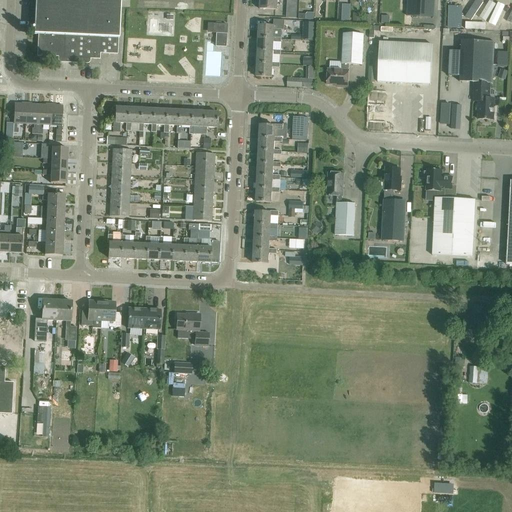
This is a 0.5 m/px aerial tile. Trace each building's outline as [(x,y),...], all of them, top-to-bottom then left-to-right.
[(35,0),(34,34),(38,34),(37,56),(59,57),(58,60),(60,62),(61,62),(88,63),(90,62),(90,59),(100,59),(100,53),(118,54),(118,38),(119,38),(119,32),(121,6),(120,0),(35,0)] [(278,10),(278,0),(260,0),(260,9),(278,10)] [(407,0),(407,16),(434,18),(434,0),(407,0)] [(153,34),(161,34),(161,22),(153,21),(153,34)] [(315,38),(315,23),(303,22),(303,37),(315,38)] [(259,25),(258,38),(274,39),(274,37),(281,38),(281,30),(282,30),(282,25),(274,24),(274,26),(259,25)] [(342,70),(328,69),(328,85),(340,85),(340,87),(349,88),(350,64),(363,65),(364,34),(344,33),(342,70)] [(274,39),(258,38),(258,51),(274,52),(274,50),(274,42),(282,42),(282,38),(281,38),(274,37),(274,39)] [(495,52),(495,42),(462,40),(462,51),(451,51),(449,76),(460,76),(460,82),(475,82),(474,101),(479,102),(478,119),(494,120),(495,99),(489,99),(490,83),(493,83),(494,66),(508,66),(509,53),(495,52)] [(380,42),(378,82),(431,85),(433,44),(380,42)] [(273,64),(273,63),(273,55),(281,55),(281,50),(274,50),(274,52),(258,51),(257,63),(273,64)] [(222,55),(208,56),(210,78),(223,77),(222,55)] [(314,58),(304,58),(303,66),(314,66),(314,58)] [(273,64),(257,63),(257,77),(272,77),(273,67),(280,68),(280,63),(273,63),(273,64)] [(306,67),(306,79),(315,79),(315,67),(306,67)] [(287,87),(313,88),(313,79),(287,78),(287,87)] [(26,124),(27,103),(22,103),(22,104),(15,104),(13,133),(19,134),(19,128),(18,128),(18,124),(26,124)] [(32,104),(27,103),(26,124),(34,125),(34,129),(33,129),(32,134),(37,135),(39,105),(32,105),(32,104)] [(42,125),(50,125),(51,104),(46,104),(46,105),(39,105),(37,135),(43,135),(43,129),(42,129),(42,125)] [(56,105),(51,104),(50,125),(58,126),(58,130),(56,129),(56,135),(62,136),(63,106),(56,106),(56,105)] [(388,113),(377,112),(377,106),(369,106),(368,122),(388,122),(388,113)] [(114,122),(113,130),(118,131),(118,123),(126,123),(128,123),(129,108),(116,107),(115,122),(114,122)] [(141,108),(129,108),(128,123),(126,123),(126,131),(131,131),(131,124),(139,124),(141,124),(141,108)] [(154,109),(141,108),(141,124),(139,124),(138,132),(143,132),(144,124),(152,125),(153,125),(154,109)] [(166,126),(167,110),(154,109),(153,125),(152,125),(151,132),(156,132),(156,125),(164,125),(166,126)] [(179,110),(167,110),(166,126),(164,125),(164,133),(165,133),(164,139),(164,144),(168,144),(169,126),(177,126),(179,126),(179,110)] [(191,127),(192,111),(179,110),(179,126),(177,126),(177,133),(181,134),(182,126),(190,127),(191,127)] [(205,112),(192,111),(191,127),(190,127),(189,134),(194,134),(194,127),(202,127),(204,128),(205,112)] [(204,128),(202,127),(202,135),(207,135),(207,127),(217,128),(218,112),(205,112),(204,128)] [(307,138),(308,119),(308,118),(293,117),(293,118),(292,137),(307,138)] [(275,139),(275,137),(276,129),(283,130),(283,125),(275,124),(275,126),(260,125),(260,138),(275,139)] [(138,146),(139,137),(139,133),(132,132),(131,145),(138,146)] [(275,139),(260,138),(259,151),(274,152),(275,150),(275,142),(282,142),(283,137),(275,137),(275,139)] [(308,153),(308,144),(298,144),(298,153),(308,153)] [(51,159),(67,160),(68,148),(44,147),(44,152),(52,152),(51,159)] [(113,149),(112,163),(131,164),(132,150),(113,149)] [(274,152),(259,151),(258,163),(274,164),(274,162),(274,155),(282,155),(282,150),(275,150),(274,152)] [(195,167),(215,168),(215,154),(196,153),(195,167)] [(66,172),(67,160),(51,159),(43,158),(43,163),(51,164),(51,171),(66,172)] [(36,168),(36,160),(12,159),(12,168),(36,168)] [(274,164),(258,163),(258,176),(273,177),(273,175),(274,167),(281,168),(281,163),(274,162),(274,164)] [(131,177),(131,164),(112,163),(111,176),(131,177)] [(195,167),(194,180),(214,181),(215,168),(195,167)] [(384,171),(382,177),(386,179),(385,190),(386,190),(385,200),(382,240),(404,241),(406,206),(399,201),(393,201),(393,191),(401,191),(402,182),(400,181),(401,169),(386,168),(386,171),(384,171)] [(66,183),(66,172),(51,171),(43,170),(42,175),(51,175),(51,183),(66,183)] [(435,219),(433,255),(473,257),(476,202),(476,200),(449,198),(450,190),(453,190),(454,177),(443,176),(443,170),(427,170),(427,172),(425,172),(424,179),(427,179),(426,191),(437,192),(437,198),(436,198),(435,219)] [(343,196),(344,174),(329,173),(328,195),(337,196),(337,203),(335,235),(354,236),(356,204),(342,203),(343,196)] [(273,177),(258,176),(257,189),(273,189),(273,188),(273,180),(281,180),(281,175),(273,175),(273,177)] [(130,190),(131,177),(111,176),(111,189),(130,190)] [(281,190),(305,190),(305,179),(281,179),(281,190)] [(194,193),(213,194),(214,181),(194,180),(194,193)] [(471,181),(471,188),(481,187),(481,180),(471,181)] [(4,202),(11,202),(12,184),(0,183),(0,194),(4,194),(4,202)] [(28,195),(43,195),(43,188),(28,187),(28,195)] [(273,189),(257,189),(256,202),(272,203),(272,192),(280,193),(280,188),(273,188),(273,189)] [(111,189),(110,203),(129,204),(130,190),(111,189)] [(194,193),(193,207),(212,208),(213,194),(194,193)] [(42,198),(42,201),(47,201),(47,206),(65,207),(65,195),(48,194),(44,194),(42,198)] [(288,217),(295,217),(295,210),(297,210),(297,214),(303,214),(304,210),(304,202),(289,202),(288,217)] [(129,217),(129,204),(110,203),(109,216),(129,217)] [(64,219),(65,207),(47,206),(46,218),(64,219)] [(45,216),(45,207),(31,207),(32,216),(45,216)] [(212,221),(212,208),(193,207),(192,220),(212,221)] [(149,210),(149,219),(159,219),(160,211),(149,210)] [(271,225),(271,223),(271,216),(279,216),(279,211),(271,211),(271,212),(256,212),(255,225),(271,225)] [(64,231),(64,219),(46,218),(46,231),(64,231)] [(5,235),(0,235),(0,252),(9,253),(10,236),(9,236),(10,219),(5,219),(5,235)] [(270,238),(270,236),(271,228),(278,229),(278,224),(271,223),(271,225),(255,225),(255,237),(270,238)] [(15,236),(10,236),(9,253),(21,254),(22,228),(16,228),(15,236)] [(63,243),(64,231),(46,231),(45,243),(63,243)] [(135,244),(134,259),(146,260),(147,244),(145,244),(138,244),(138,236),(140,236),(140,233),(135,233),(135,236),(133,236),(133,243),(135,244)] [(122,243),(120,243),(112,243),(113,235),(108,235),(107,243),(109,243),(108,258),(121,259),(122,243)] [(121,259),(134,259),(135,244),(133,243),(125,243),(125,236),(120,235),(120,243),(122,243),(121,259)] [(270,251),(270,249),(270,241),(278,241),(278,237),(270,236),(270,238),(255,237),(254,250),(270,251)] [(146,260),(159,261),(160,245),(158,245),(159,238),(151,237),(146,237),(145,244),(147,244),(146,260)] [(160,245),(159,261),(172,261),(173,245),(171,245),(163,245),(163,237),(159,237),(159,238),(158,245),(160,245)] [(172,261),(185,262),(185,246),(183,246),(176,246),(176,238),(171,238),(171,245),(173,245),(172,261)] [(185,246),(185,262),(197,262),(198,247),(196,246),(188,246),(189,239),(184,238),(183,246),(185,246)] [(196,239),(196,246),(198,247),(197,262),(210,263),(210,262),(211,241),(211,240),(196,239)] [(211,241),(210,262),(212,263),(219,263),(220,242),(213,241),(211,241)] [(303,242),(293,241),(292,249),(303,249),(303,242)] [(62,256),(63,243),(45,243),(45,255),(62,256)] [(270,251),(254,250),(253,263),(269,264),(269,254),(277,254),(277,249),(270,249),(270,251)] [(289,265),(302,266),(303,258),(295,258),(295,253),(286,253),(285,257),(289,257),(289,265)] [(46,320),(56,321),(57,300),(45,299),(45,300),(43,300),(42,325),(36,325),(35,341),(25,341),(24,362),(44,363),(46,320)] [(69,300),(57,300),(56,321),(66,321),(65,340),(76,341),(76,327),(70,326),(72,302),(69,301),(69,300)] [(101,321),(102,321),(102,302),(89,301),(89,311),(82,311),(81,326),(93,326),(92,329),(101,329),(101,321)] [(116,302),(102,302),(102,321),(109,321),(109,327),(121,328),(122,313),(115,313),(116,302)] [(144,329),(145,309),(129,308),(128,329),(144,329)] [(145,309),(144,329),(160,330),(161,310),(145,309)] [(195,346),(208,346),(209,333),(199,333),(200,314),(190,314),(190,315),(178,315),(177,330),(196,331),(195,346)] [(463,328),(464,328),(464,335),(464,336),(471,336),(472,335),(472,330),(484,331),(485,317),(464,315),(463,328)] [(10,330),(10,323),(0,322),(0,342),(14,343),(14,330),(10,330)] [(107,360),(107,370),(118,370),(118,360),(107,360)] [(175,363),(174,373),(191,374),(192,364),(175,363)] [(0,366),(0,413),(12,414),(13,382),(4,382),(4,367),(0,366)] [(484,385),(485,368),(470,367),(469,383),(484,385)]
